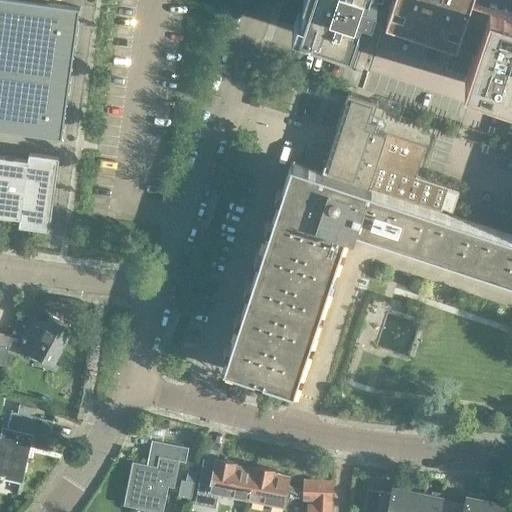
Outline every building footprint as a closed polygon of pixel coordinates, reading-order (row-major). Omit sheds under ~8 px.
[(0,0),(0,128),(61,137),(79,7),(45,2),(45,0),(0,0)] [(307,0),(299,26),(351,43),(359,19),(352,16),(357,3),(372,8),(374,0),(307,0)] [(511,0),(390,0),(386,15),(361,90),(386,98),(383,109),(381,116),(434,134),(422,170),(421,174),(464,188),(459,203),(457,209),(457,210),(511,228),(511,0)] [(511,234),(450,214),(458,191),(415,176),(425,146),(424,145),(428,134),(405,126),(402,138),(380,131),(375,129),(378,118),(373,116),(378,101),(349,91),(328,153),(322,151),(319,151),(317,152),(314,147),(307,151),(309,154),(308,156),(306,159),(304,165),(292,161),(224,366),(294,389),(346,231),(354,233),(356,226),(511,277),(511,234)] [(0,214),(19,217),(18,226),(49,230),(59,155),(29,151),(28,158),(0,154),(0,214)] [(410,301),(406,313),(418,317),(422,305),(410,301)] [(19,313),(12,334),(10,342),(53,364),(73,326),(49,314),(45,322),(32,317),(19,313)] [(0,363),(3,364),(7,351),(10,342),(12,334),(0,332),(0,363)] [(7,351),(3,364),(12,365),(16,356),(7,351)] [(17,412),(11,411),(7,427),(3,426),(0,438),(0,478),(4,479),(5,476),(20,480),(17,492),(20,493),(31,445),(47,449),(53,420),(38,417),(39,410),(19,403),(17,412)] [(132,460),(123,504),(162,511),(168,485),(174,486),(179,460),(185,461),(189,447),(151,439),(147,464),(132,460)] [(201,455),(194,489),(208,492),(249,499),(255,468),(236,464),(236,461),(201,455)] [(255,468),(249,499),(265,502),(266,497),(285,501),(290,475),(273,472),(274,469),(255,465),(255,468)] [(191,498),(194,481),(182,479),(178,495),(191,498)] [(303,499),(312,500),(312,503),(307,503),(306,511),(329,511),(330,500),(332,500),(333,480),(304,479),(303,499)] [(379,493),(367,490),(361,511),(414,511),(418,493),(392,488),(390,495),(379,492),(379,493)] [(418,493),(414,511),(449,511),(452,503),(441,500),(442,498),(418,493)] [(452,503),(449,511),(488,511),(491,501),(466,496),(464,505),(452,503)] [(511,511),(511,504),(491,501),(488,511),(511,511)]
